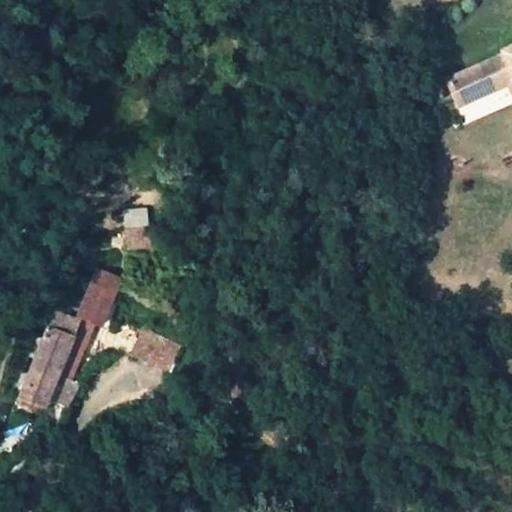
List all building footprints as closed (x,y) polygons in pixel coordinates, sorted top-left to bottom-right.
[(511,52),(511,54),(455,80),(467,106),(511,85),(511,47),(510,48),(511,52)] [(78,316),(99,325),(119,279),(97,270),(90,287),(81,283),(70,309),(79,313),(78,316)] [(45,399),(55,374),(77,321),(55,311),(19,396),(17,402),(38,410),(40,405),(41,406),(45,399)] [(181,346),(143,330),(132,354),(135,355),(170,370),(181,346)] [(55,374),(45,399),(62,406),(73,382),(55,374)]
